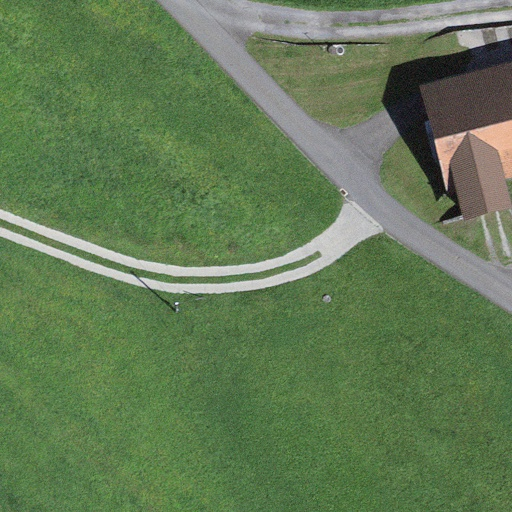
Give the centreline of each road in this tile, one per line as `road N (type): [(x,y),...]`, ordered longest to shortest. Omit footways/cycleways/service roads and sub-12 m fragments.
road 1 (unclassified): [(203,18),(381,199),(511,295)]
road 2 (residential): [(203,18),(338,26),(511,9)]
